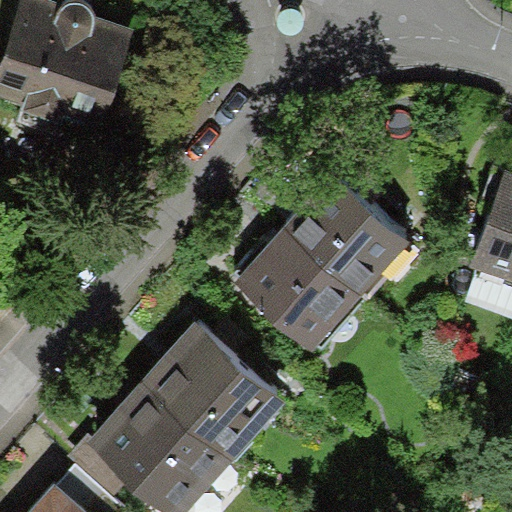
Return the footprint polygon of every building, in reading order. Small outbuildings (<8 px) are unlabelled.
[(124,26),(90,14),(91,11),(91,7),(91,4),(90,1),(88,0),(60,0),(59,3),(51,0),(22,0),(0,62),(0,80),(28,90),(20,112),(52,124),(60,102),(94,114),(124,26)] [(386,267),(376,258),(403,228),(368,196),(376,186),(342,156),(299,204),(287,218),(367,289),(386,267)] [(511,163),(494,157),(479,200),(490,204),(473,251),(443,253),(447,299),(479,298),(477,266),(511,277),(511,163)] [(348,310),(367,289),(287,218),(270,237),(264,232),(245,253),(234,265),(310,332),(338,301),(348,310)] [(147,375),(215,435),(236,412),(245,420),(277,385),(199,316),(161,359),(147,375)] [(113,414),(95,433),(88,426),(67,450),(77,459),(112,490),(133,466),(173,502),(204,467),(195,459),(215,435),(147,375),(113,414)] [(25,511),(117,511),(125,503),(112,490),(77,459),(57,482),(54,479),(25,511)]
